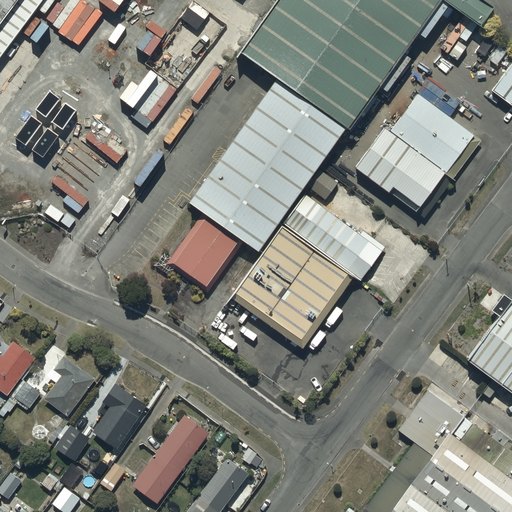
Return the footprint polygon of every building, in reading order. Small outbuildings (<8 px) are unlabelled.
[(0,0),(0,62),(46,0),(0,0)] [(346,133),(441,0),(280,0),(239,57),(276,83),(346,133)] [(511,63),(489,96),(511,111),(511,63)] [(244,245),(258,256),(305,190),(318,173),(346,133),(276,83),(188,206),(203,216),(244,245)] [(417,98),(390,135),(453,180),(480,143),(417,98)] [(357,171),(424,220),(453,180),(390,135),(386,132),(357,171)] [(305,190),(323,204),(336,187),(318,173),(305,190)] [(347,275),(369,245),(318,209),(297,238),(347,275)] [(167,267),(207,296),(244,245),(203,216),(167,267)] [(231,304),(302,353),(353,281),(282,231),(231,304)] [(511,308),(509,306),(466,365),(511,397),(511,308)] [(248,359),(257,346),(224,323),(215,336),(248,359)] [(0,388),(7,394),(20,377),(23,379),(33,364),(31,362),(35,356),(13,339),(1,355),(0,354),(0,388)] [(67,414),(95,377),(64,354),(50,373),(57,379),(44,397),(67,414)] [(23,382),(22,381),(0,409),(0,413),(3,416),(8,410),(9,411),(16,402),(27,410),(41,391),(25,380),(23,382)] [(116,447),(145,403),(114,383),(103,401),(110,405),(92,431),(116,447)] [(511,511),(511,485),(450,440),(463,420),(429,393),(398,436),(431,461),(391,511),(511,511)] [(209,431),(183,413),(131,483),(157,502),(209,431)] [(75,459),(89,436),(70,423),(55,446),(75,459)] [(255,451),(248,446),(241,457),(248,462),(255,451)] [(217,511),(220,509),(224,511),(227,511),(230,510),(223,505),(247,472),(225,456),(183,511),(217,511)] [(71,487),(83,470),(71,462),(59,479),(49,472),(41,483),(51,489),(53,487),(57,490),(63,482),(71,487)] [(125,469),(114,462),(100,482),(110,489),(125,469)] [(22,478),(11,470),(0,485),(0,491),(8,497),(22,478)] [(69,511),(80,498),(64,486),(52,502),(64,511),(69,511)]
